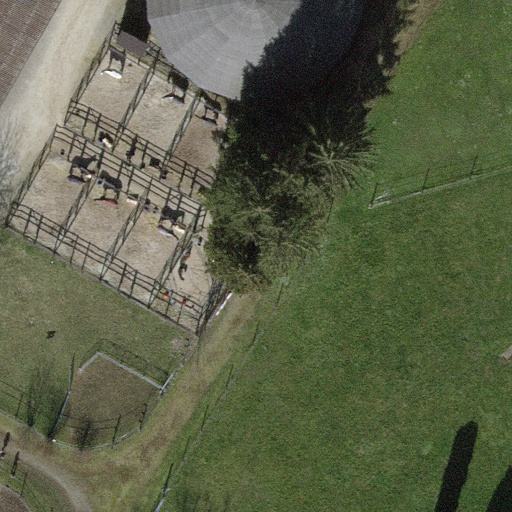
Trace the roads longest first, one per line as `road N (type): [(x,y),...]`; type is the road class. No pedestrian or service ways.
road 1 (track): [(115,511),(289,240),(429,0)]
road 2 (track): [(120,501),(0,432)]
